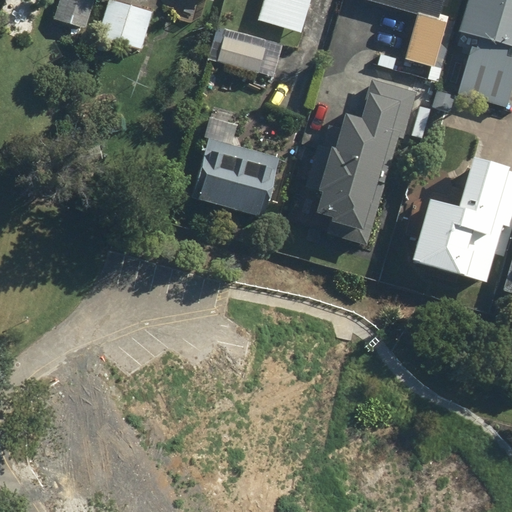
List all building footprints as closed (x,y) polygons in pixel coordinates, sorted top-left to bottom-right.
[(96,0),(61,0),(56,18),(88,28),(96,0)] [(156,11),(121,0),(113,0),(103,35),(145,48),(156,11)] [(306,36),(316,0),(265,0),(259,22),(306,36)] [(380,0),(421,13),(407,59),(435,67),(449,19),(443,17),(448,0),(380,0)] [(511,0),(471,0),(463,34),(474,37),(458,93),(511,108),(511,0)] [(285,44),(217,26),(208,60),(276,78),(285,44)] [(313,189),(325,192),(322,206),(312,204),(306,230),(375,244),(391,167),(397,169),(403,139),(409,140),(420,89),(373,79),(365,116),(349,113),(345,131),(326,127),(313,189)] [(213,105),(202,138),(210,140),(203,160),(214,164),(202,201),(260,221),(282,157),(234,140),(242,115),(213,105)] [(436,194),(413,261),(436,267),(433,278),(458,285),(461,274),(491,283),(511,214),(511,177),(489,171),(482,192),(458,185),(454,200),(436,194)] [(511,260),(502,290),(511,292),(511,260)] [(486,511),(501,502),(464,443),(427,465),(404,427),(342,464),(366,506),(356,511),(311,511),(348,341),(337,339),(339,326),(268,311),(251,385),(241,383),(220,340),(126,399),(101,361),(42,397),(65,438),(32,460),(65,511),(84,511),(104,500),(113,511),(486,511)]
